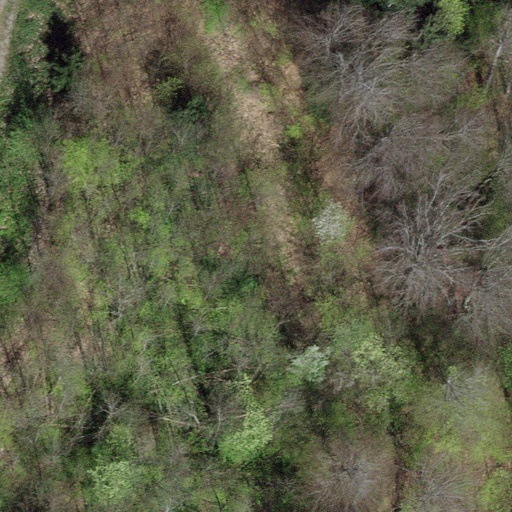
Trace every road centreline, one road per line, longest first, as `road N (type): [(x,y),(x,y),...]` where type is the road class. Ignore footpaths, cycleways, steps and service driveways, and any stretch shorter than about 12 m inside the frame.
road 1 (track): [(192,0),(268,149),(291,230),(312,511)]
road 2 (track): [(32,0),(0,149)]
